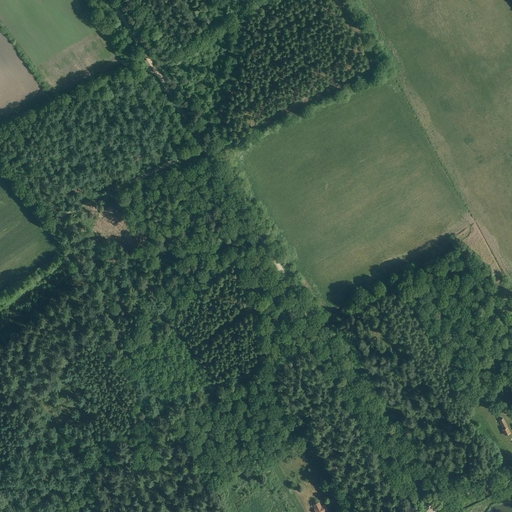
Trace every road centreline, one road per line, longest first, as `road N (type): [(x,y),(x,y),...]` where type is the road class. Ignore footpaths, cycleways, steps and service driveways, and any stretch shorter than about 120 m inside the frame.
road 1 (track): [(111,0),(432,511)]
road 2 (track): [(246,0),(214,136),(203,147)]
